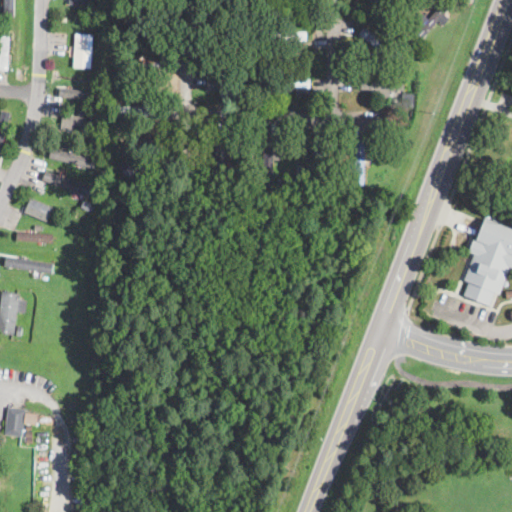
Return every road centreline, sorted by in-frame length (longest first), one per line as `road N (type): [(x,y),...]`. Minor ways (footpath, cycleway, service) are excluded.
road 1 (primary): [(508,0),(307,511)]
road 2 (residential): [(382,125),(195,124),(196,0)]
road 3 (residential): [(41,0),(33,140),(0,210)]
road 4 (residential): [(338,0),(336,123)]
